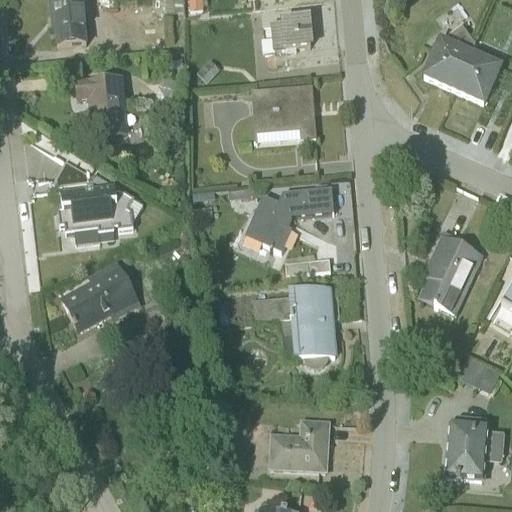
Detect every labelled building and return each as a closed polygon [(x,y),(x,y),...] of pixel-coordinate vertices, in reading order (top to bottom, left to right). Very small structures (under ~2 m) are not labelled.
[(162,0),(163,14),(171,14),(171,19),(183,18),(182,0),(162,0)] [(194,18),(193,2),(183,2),(183,18),(194,18)] [(87,3),(47,6),(50,35),(53,35),(54,53),(86,49),(83,21),(89,20),(87,3)] [(259,41),(261,56),(284,55),(285,58),(295,57),(294,53),(312,52),(309,20),(279,23),(279,25),(269,26),(270,40),(259,41)] [(474,49),(460,31),(439,47),(438,47),(423,83),(453,96),(474,49)] [(470,58),(453,96),(482,109),(499,71),(470,58)] [(208,62),(195,74),(205,84),(218,71),(208,62)] [(178,84),(160,79),(151,110),(173,117),(178,103),(173,101),(178,84)] [(121,82),(74,86),(75,105),(87,105),(90,144),(127,142),(121,82)] [(314,145),(310,92),(250,96),(254,149),(314,145)] [(98,238),(131,235),(131,229),(142,211),(119,197),(115,198),(113,189),(63,165),(50,189),(54,189),(54,191),(62,191),(63,198),(59,199),(60,215),(56,216),(58,232),(62,232),(64,239),(73,238),(74,250),(98,248),(98,238)] [(232,193),(235,206),(256,204),(251,191),(232,193)] [(261,201),(244,241),(279,257),(290,235),(286,233),(290,225),(289,222),(332,218),(330,194),(281,198),(277,208),(261,201)] [(443,237),(442,237),(428,265),(426,264),(417,282),(423,284),(423,283),(425,284),(415,304),(452,322),(481,262),(466,254),(468,249),(467,249),(466,250),(442,239),(443,237)] [(112,328),(139,313),(135,306),(136,305),(115,269),(82,286),(85,292),(60,305),(77,337),(108,321),(112,328)] [(326,368),(327,363),(335,363),(333,323),(336,323),(335,301),(331,301),(330,294),(316,295),(315,286),(216,297),(219,329),(226,329),(226,333),(276,329),(284,365),(301,365),(303,369),(307,374),(311,375),(317,375),(322,373),(326,368)] [(511,290),(499,311),(511,319),(511,290)] [(498,379),(466,364),(456,383),(489,399),(498,379)] [(222,400),(238,401),(237,386),(223,383),(222,400)] [(225,411),(244,411),(241,402),(222,400),(225,411)] [(500,468),(503,439),(488,437),(488,432),(485,432),(485,428),(483,425),(455,422),(452,425),(452,430),(448,430),(442,485),(483,489),(485,468),(499,469),(500,468)] [(269,440),(267,476),(326,479),(329,428),(299,427),(298,441),(269,440)]
